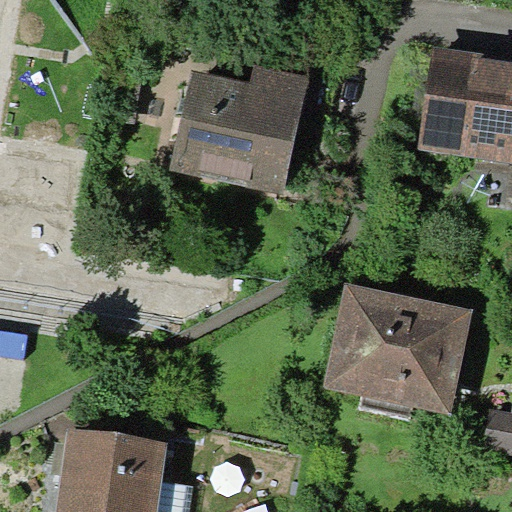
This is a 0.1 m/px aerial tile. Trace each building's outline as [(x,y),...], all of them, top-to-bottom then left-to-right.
[(511,55),(434,44),(418,148),(511,161),(511,55)] [(252,81),(193,68),(171,169),(284,194),(310,75),(256,63),(252,81)] [(473,309),(346,282),(324,388),(363,396),(412,406),(450,414),(473,309)] [(410,419),(412,406),(363,396),(360,408),(410,419)] [(511,409),(511,411),(491,407),(483,450),(511,454),(511,409)] [(168,441),(68,426),(54,511),(156,511),(161,482),(168,441)] [(189,511),(193,487),(161,482),(156,511),(189,511)]
